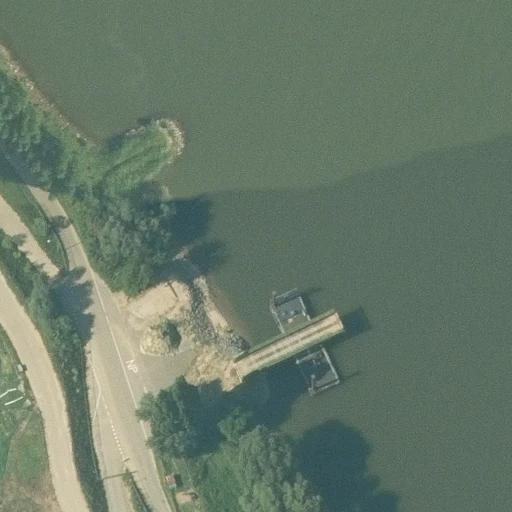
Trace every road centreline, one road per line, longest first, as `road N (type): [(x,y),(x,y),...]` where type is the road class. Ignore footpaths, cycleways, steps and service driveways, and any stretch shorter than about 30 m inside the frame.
road 1 (unclassified): [(161,511),(128,443),(69,242),(0,142)]
road 2 (track): [(68,511),(0,302)]
